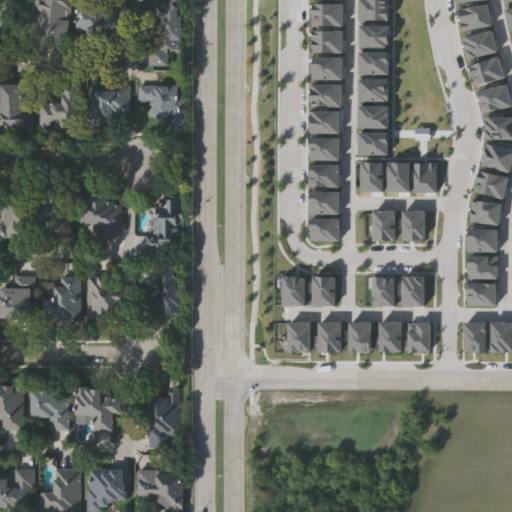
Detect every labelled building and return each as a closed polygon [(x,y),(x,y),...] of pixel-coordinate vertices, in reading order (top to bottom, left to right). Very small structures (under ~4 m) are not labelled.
[(72,0),(67,45),(40,41),(40,24),(44,25),(44,14),(47,14),(47,9),(42,8),(38,14),(28,10),(32,0),(72,0)] [(150,63),(151,43),(161,44),(161,39),(159,39),(159,29),(162,29),(162,16),(157,12),(165,0),(182,0),(178,5),(178,14),(181,14),(182,38),(178,39),(179,50),(169,51),(170,64),(150,63)] [(360,0),(389,0),(389,19),(360,19),(360,0)] [(121,13),(119,29),(105,27),(104,35),(98,34),(97,40),(85,38),(86,31),(75,29),(78,5),(85,6),(85,2),(102,4),(101,15),(104,15),(105,11),(121,13)] [(458,7),(488,2),(491,24),(462,29),(458,7)] [(313,3),(343,4),(343,26),(313,25),(313,3)] [(361,25),(390,26),(390,48),(360,47),(361,25)] [(313,30),(343,31),(343,53),(313,52),(313,30)] [(464,37),(493,30),(498,51),(469,58),(464,37)] [(360,51),(390,51),(389,73),(360,72),(360,51)] [(469,65),(498,56),(505,77),(476,86),(469,65)] [(313,57),(343,58),(342,80),(313,79),(313,57)] [(0,72),(14,73),(14,77),(28,77),(28,79),(36,79),(35,125),(0,123),(0,110),(1,110),(2,92),(0,92),(0,72)] [(359,77),(388,78),(388,100),(358,99),(359,77)] [(60,81),(79,81),(79,106),(75,106),(75,109),(78,109),(79,123),(71,123),(71,125),(53,125),(53,123),(44,123),(44,125),(38,125),(39,118),(37,118),(37,100),(60,101),(60,81)] [(132,110),(125,110),(125,113),(122,113),(122,114),(115,114),(115,118),(107,118),(107,122),(103,122),(103,126),(90,126),(91,88),(116,88),(116,81),(132,82),(132,110)] [(311,82),(341,82),(341,104),(311,104),(311,82)] [(187,130),(177,130),(177,126),(170,126),(170,117),(152,116),(153,100),(138,100),(139,83),(171,84),(171,86),(181,87),(181,94),(188,95),(187,130)] [(478,91),(507,83),(511,105),(483,112),(478,91)] [(359,103),(388,104),(388,126),(358,125),(359,103)] [(309,109),(339,109),(339,131),(309,131),(309,109)] [(485,116),(511,116),(511,138),(485,138),(485,116)] [(358,131),(388,131),(388,153),(358,153),(358,131)] [(310,135),(339,136),(339,158),(309,157),(310,135)] [(387,190),(388,160),(410,160),(409,190),(387,190)] [(414,191),(415,161),(437,161),(436,191),(414,191)] [(309,162),(339,162),(338,184),(309,184),(309,162)] [(481,169),(510,177),(504,198),(475,190),(481,169)] [(309,189),(338,190),(338,212),(308,211),(309,189)] [(7,234),(7,221),(0,220),(0,191),(27,191),(25,235),(7,234)] [(49,235),(49,224),(33,223),(33,191),(53,191),(53,195),(59,195),(59,191),(72,191),(71,235),(49,235)] [(78,222),(79,192),(109,193),(109,198),(116,198),(116,201),(124,201),(124,220),(121,220),(121,233),(114,233),(113,236),(99,236),(99,222),(78,222)] [(157,197),(170,197),(170,192),(184,192),(184,239),(168,239),(168,254),(148,253),(148,232),(154,232),(154,215),(157,215),(157,197)] [(372,239),(372,209),(394,209),(394,239),(372,239)] [(403,239),(403,209),(425,209),(425,239),(403,239)] [(310,217),(339,217),(339,239),(309,239),(310,217)] [(468,229),(498,229),(498,251),(468,251),(468,229)] [(468,255),(498,256),(498,278),(468,277),(468,255)] [(181,307),(178,307),(178,315),(161,315),(161,311),(152,311),(152,309),(144,309),(144,298),(150,298),(150,296),(156,296),(156,287),(159,287),(159,271),(174,271),(174,282),(176,282),(176,288),(182,288),(181,307)] [(282,304),(283,275),(305,275),(304,305),(282,304)] [(312,305),(312,275),(334,275),(334,305),(312,305)] [(31,319),(0,319),(0,289),(13,289),(14,276),(35,276),(35,291),(31,291),(31,319)] [(372,306),(373,276),(395,276),(394,306),(372,306)] [(402,305),(402,276),(424,276),(424,306),(402,305)] [(81,321),(42,320),(42,297),(54,297),(54,286),(60,286),(60,277),(81,277),(81,321)] [(128,308),(113,308),(113,311),(108,311),(108,315),(97,315),(97,318),(87,318),(87,277),(109,278),(109,285),(128,286),(128,308)] [(288,351),(288,321),(310,322),(310,352),(288,351)] [(349,351),(349,321),(371,322),(371,352),(349,351)] [(380,351),(380,321),(402,322),(402,351),(380,351)] [(318,351),(319,322),(341,322),(340,352),(318,351)] [(408,353),(409,323),(431,323),(430,353),(408,353)] [(0,431),(0,387),(23,388),(21,432),(0,431)] [(92,432),(92,421),(75,420),(76,388),(91,387),(91,390),(101,391),(101,398),(110,398),(110,400),(118,400),(118,414),(110,414),(110,432),(92,432)] [(67,431),(48,432),(47,419),(29,419),(29,391),(38,392),(38,388),(65,388),(65,400),(68,400),(68,408),(66,408),(66,417),(67,417),(67,431)] [(179,392),(179,436),(167,435),(167,446),(147,446),(148,417),(140,417),(140,406),(147,406),(147,402),(151,402),(151,399),(168,399),(168,392),(179,392)] [(138,464),(183,465),(182,509),(171,509),(168,501),(163,502),(156,494),(137,493),(138,464)] [(33,509),(12,509),(12,506),(6,506),(6,504),(0,504),(0,473),(11,473),(11,480),(17,480),(17,466),(37,466),(37,485),(33,485),(33,509)] [(58,466),(82,466),(82,509),(43,509),(43,488),(55,489),(55,477),(58,477),(58,466)] [(130,466),(130,482),(127,482),(127,497),(116,497),(116,501),(112,501),(112,504),(104,504),(104,509),(89,509),(89,487),(92,487),(92,466),(130,466)]
